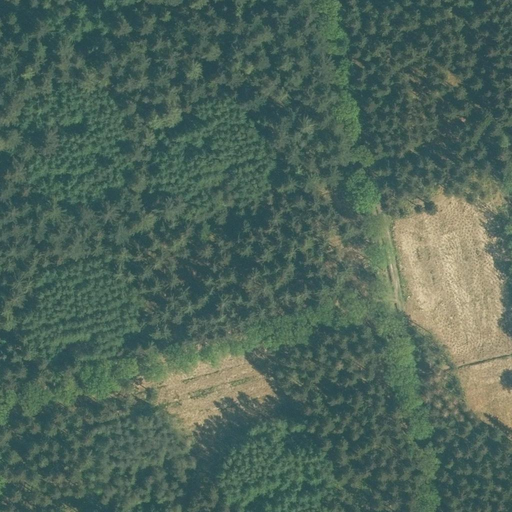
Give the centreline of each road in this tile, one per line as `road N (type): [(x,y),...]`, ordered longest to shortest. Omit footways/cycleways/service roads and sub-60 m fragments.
road 1 (track): [(384,299),(0,402)]
road 2 (track): [(444,511),(399,295)]
road 3 (track): [(373,170),(337,0)]
road 4 (track): [(399,295),(373,170)]
